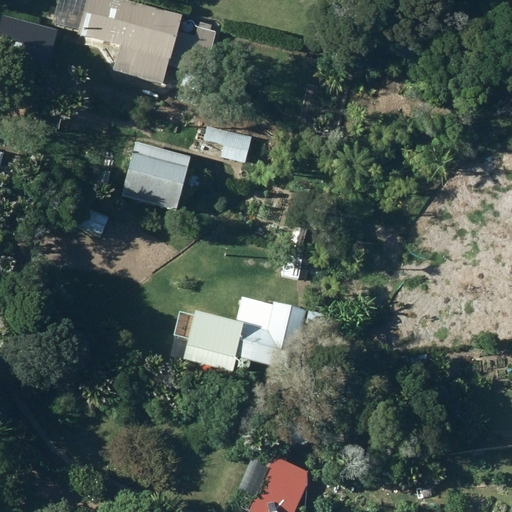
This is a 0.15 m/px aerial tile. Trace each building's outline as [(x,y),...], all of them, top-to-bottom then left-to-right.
[(137,0),(84,0),(76,32),(118,43),(111,68),(163,82),(168,63),(190,69),(193,58),(207,62),(217,27),(180,17),(181,12),(137,0)] [(3,17),(0,25),(0,56),(44,71),(56,34),(3,17)] [(221,155),(245,160),(250,136),(214,128),(212,140),(224,143),(221,155)] [(189,155),(135,140),(121,193),(175,207),(189,155)] [(267,188),(289,196),(293,182),(271,176),(267,188)] [(83,223),(102,232),(106,225),(87,215),(83,223)] [(282,275),(298,278),(301,263),(284,260),(282,275)] [(290,368),(305,308),(274,300),(267,328),(239,321),(231,353),(290,368)] [(323,311),(308,308),(306,321),(320,323),(323,311)] [(233,501),(258,511),(293,511),(306,483),(308,468),(258,446),(233,501)]
